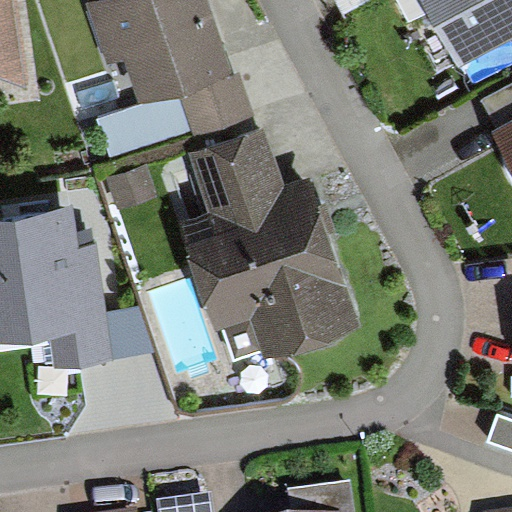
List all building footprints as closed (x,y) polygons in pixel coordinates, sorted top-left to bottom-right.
[(0,0),(0,78),(25,88),(14,0),(0,0)] [(232,71),(207,0),(105,0),(89,6),(107,54),(122,49),(141,102),(179,89),(232,71)] [(511,0),(421,0),(457,70),(511,42),(511,0)] [(232,71),(179,89),(196,140),(255,122),(237,69),(232,71)] [(511,115),(497,124),(511,149),(511,115)] [(287,185),(266,126),(187,155),(208,214),(182,223),(234,364),(360,319),(308,178),(287,185)] [(72,205),(0,215),(0,339),(50,333),(55,367),(112,360),(105,311),(96,243),(78,246),(72,205)] [(141,305),(105,311),(112,360),(156,353),(141,305)] [(511,416),(498,412),(490,435),(511,443),(511,416)] [(288,487),(291,511),(300,511),(344,507),(344,511),(353,511),(349,479),(288,487)] [(211,511),(209,492),(158,498),(159,511),(211,511)]
